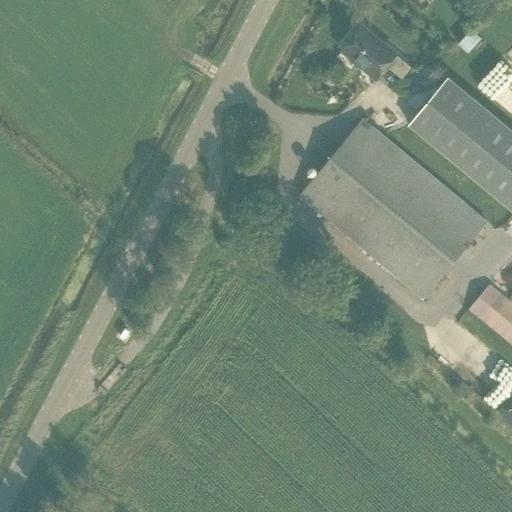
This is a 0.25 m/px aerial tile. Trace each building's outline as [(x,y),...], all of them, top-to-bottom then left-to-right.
[(362,26),(341,50),(375,78),(386,64),(402,77),(411,67),(395,54),(396,53),(362,26)] [(511,64),(505,60),(488,83),(511,99),(511,64)] [(511,209),(511,130),(447,77),(408,124),(511,209)] [(485,222),(362,120),(299,195),(423,297),(485,222)] [(511,302),(489,283),(467,309),(511,346),(511,302)] [(511,353),(466,316),(454,330),(466,340),(443,341),(451,347),(463,347),(463,355),(476,354),(476,362),(482,361),(502,377),(509,377),(511,379),(511,395),(510,393),(497,394),(511,405),(511,353)]
